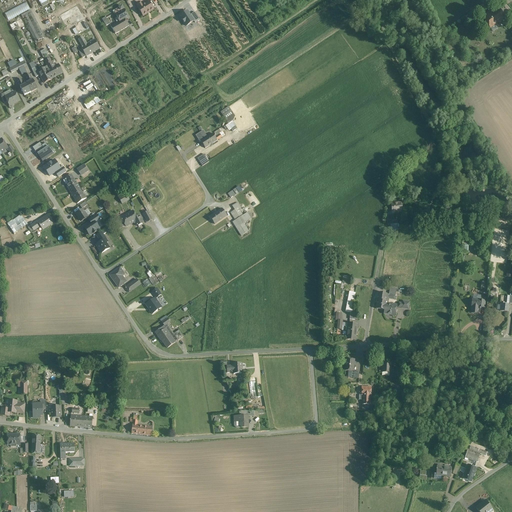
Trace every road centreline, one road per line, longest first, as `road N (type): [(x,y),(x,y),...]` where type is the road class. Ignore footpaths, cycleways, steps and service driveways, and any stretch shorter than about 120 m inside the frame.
road 1 (residential): [(310,348),(315,421),(303,430),(158,439),(0,422)]
road 2 (unclassified): [(101,274),(137,328),(169,354),(310,348)]
road 3 (residential): [(186,0),(1,123)]
road 4 (unclassified): [(1,123),(101,274)]
road 5 (residential): [(101,274),(203,207),(208,196),(193,170)]
road 6 (unclassified): [(364,346),(511,340)]
